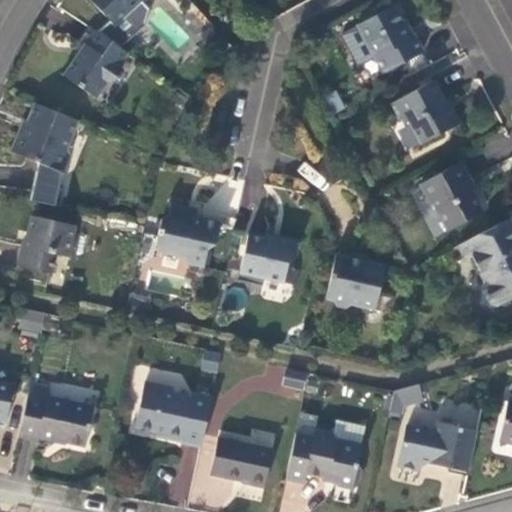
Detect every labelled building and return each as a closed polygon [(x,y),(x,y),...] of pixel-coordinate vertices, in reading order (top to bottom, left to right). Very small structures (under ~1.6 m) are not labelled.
[(149,0),(91,0),(115,25),(141,1),(144,4),(149,0)] [(384,73),(423,52),(414,37),(411,39),(394,5),(358,24),(384,73)] [(128,52),(90,26),(79,42),(86,47),(79,58),(75,55),(62,75),(96,98),(107,82),(114,81),(123,68),(119,65),(128,52)] [(459,123),(452,109),(449,111),(433,81),(391,103),(399,119),(411,123),(422,144),(459,123)] [(78,120),(33,102),(21,133),(19,132),(11,151),(39,162),(31,200),(55,206),(62,171),(69,154),(67,147),(78,120)] [(484,212),(468,181),(471,179),(461,162),(420,184),(429,202),(432,201),(448,231),(484,212)] [(220,223),(195,217),(197,210),(171,204),(169,214),(161,220),(155,243),(161,253),(184,258),(187,264),(203,267),(207,249),(215,245),(220,223)] [(76,226),(31,216),(24,245),(22,245),(17,266),(52,273),(56,254),(69,257),(76,226)] [(511,216),(464,242),(484,280),(481,290),(488,304),(495,307),(511,297),(511,216)] [(297,243),(266,237),(265,239),(248,235),(237,281),(262,286),(264,279),(283,283),(287,263),(294,259),(297,243)] [(384,265),(336,255),(326,297),(332,299),(336,304),(347,307),(352,303),(375,308),(384,265)] [(131,295),(127,310),(146,314),(150,299),(131,295)] [(28,310),(23,329),(42,333),(46,314),(28,310)] [(205,350),(201,370),(215,373),(220,353),(205,350)] [(303,389),(306,374),(287,370),(284,384),(303,389)] [(0,381),(0,425),(5,427),(13,385),(0,381)] [(426,382),(417,384),(421,398),(430,396),(426,382)] [(30,383),(19,435),(38,440),(39,438),(56,442),(56,440),(85,447),(94,408),(48,397),(50,387),(30,383)] [(182,441),(181,443),(201,448),(211,399),(192,395),(191,399),(176,396),(172,390),(144,384),(135,426),(164,433),(163,437),(182,441)] [(421,398),(417,384),(394,391),(390,409),(399,412),(401,403),(421,398)] [(511,401),(508,401),(499,440),(511,443),(511,401)] [(300,412),(296,433),(313,436),(315,429),(318,416),(300,412)] [(335,421),(333,433),(337,438),(361,444),(365,427),(335,421)] [(421,460),(449,466),(448,471),(467,475),(477,432),(437,423),(435,433),(406,426),(398,465),(419,470),(421,460)] [(313,436),(296,433),(286,479),(304,483),(307,473),(333,479),(337,485),(352,488),(358,484),(361,469),(357,464),(361,444),(337,438),(333,433),(315,429),(313,436)] [(264,486),(272,450),(218,439),(210,474),(264,486)] [(184,504),(196,449),(182,446),(170,500),(184,504)]
